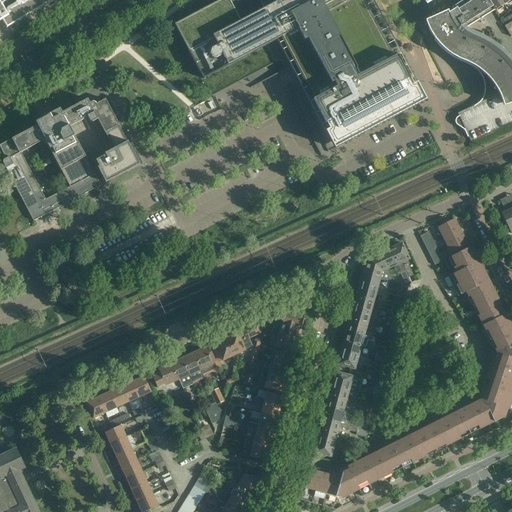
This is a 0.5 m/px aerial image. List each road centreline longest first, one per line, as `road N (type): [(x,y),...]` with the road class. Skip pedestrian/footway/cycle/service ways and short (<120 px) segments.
road 1 (residential): [(116,511),(65,389),(319,272)]
road 2 (residential): [(373,452),(463,403),(480,376),(477,347),(431,283)]
road 3 (residential): [(291,456),(328,304),(319,272)]
road 4 (residential): [(373,452),(412,298),(431,283)]
road 5 (residential): [(163,181),(82,30)]
road 6 (residential): [(406,223),(470,196),(511,276)]
road 7 (tertiary): [(511,450),(389,511)]
